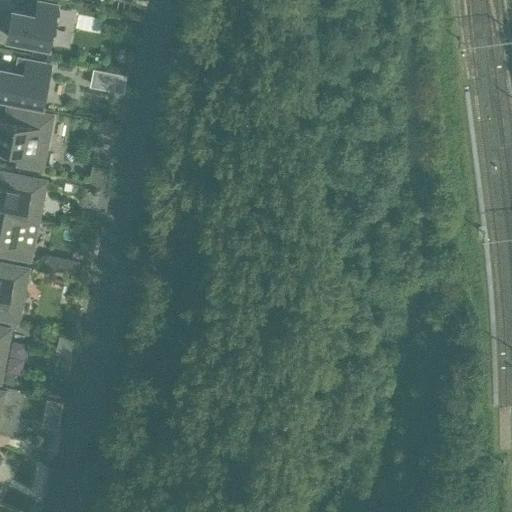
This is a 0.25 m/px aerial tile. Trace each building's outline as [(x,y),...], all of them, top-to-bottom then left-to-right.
[(57,4),(39,0),(38,0),(36,12),(14,8),(8,36),(50,44),(55,16),(57,4)] [(51,62),(27,58),(24,70),(2,66),(0,76),(0,94),(43,103),(49,75),(48,75),(51,62)] [(16,119),(0,116),(0,145),(19,149),(16,162),(43,167),(53,113),(19,107),(16,119)] [(12,172),(10,185),(0,182),(0,210),(38,219),(46,179),(12,172)] [(38,219),(0,210),(0,252),(31,258),(38,219)] [(0,316),(18,320),(29,267),(0,260),(0,316)] [(0,380),(0,381),(11,327),(0,324),(0,380)] [(10,368),(26,369),(28,338),(12,337),(10,368)]
